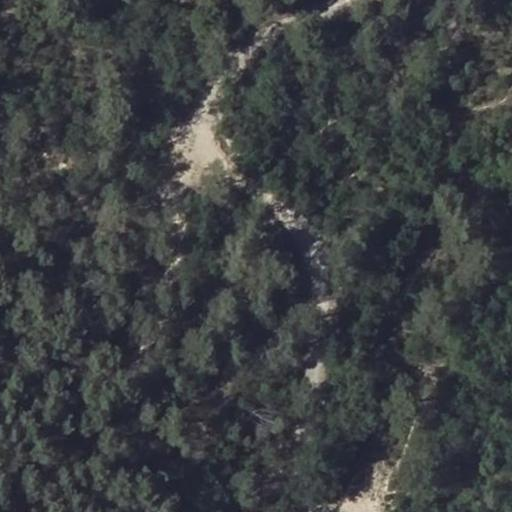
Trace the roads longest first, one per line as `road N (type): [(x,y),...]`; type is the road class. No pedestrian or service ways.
road 1 (track): [(0,358),(72,378),(122,374),(157,339),(180,160),(218,83),(284,26),(330,0)]
road 2 (track): [(304,511),(287,473),(312,325),(312,266),(287,229),(187,146)]
